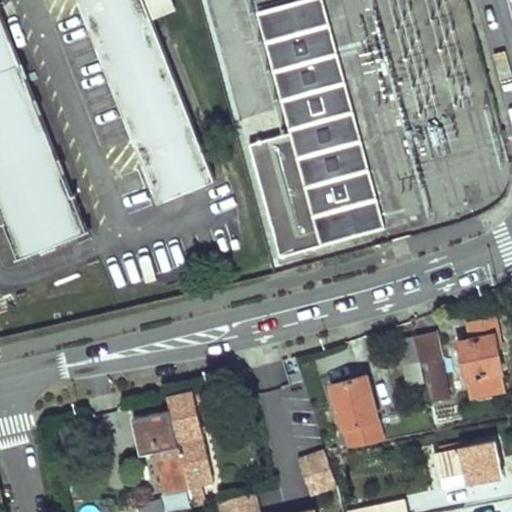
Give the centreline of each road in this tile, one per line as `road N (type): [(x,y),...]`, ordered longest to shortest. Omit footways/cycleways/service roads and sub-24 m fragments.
road 1 (tertiary): [(0,381),(374,297),(511,248)]
road 2 (residential): [(0,381),(31,511)]
